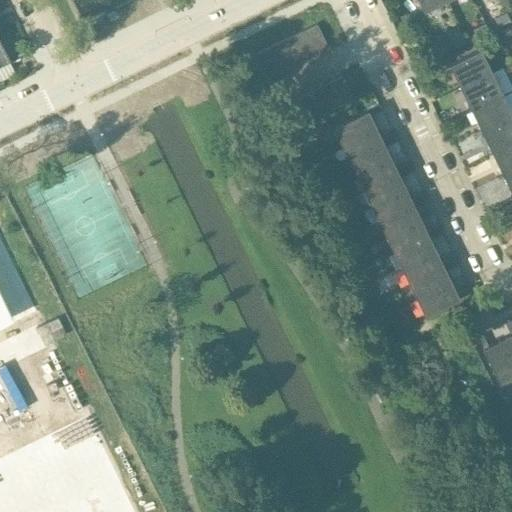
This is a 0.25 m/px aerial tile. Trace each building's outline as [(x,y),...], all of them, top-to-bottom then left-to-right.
[(418,0),(424,10),(444,0),(418,0)] [(473,29),(477,36),(488,30),(485,23),(473,29)] [(328,47),(316,24),(305,29),(317,53),(328,47)] [(305,29),(294,35),(305,58),(317,53),(305,29)] [(294,35),(282,40),(294,64),(305,58),(294,35)] [(282,40),(272,45),(283,69),(294,64),(282,40)] [(0,41),(0,63),(9,59),(0,41)] [(283,69),(272,45),(261,51),(272,74),(283,69)] [(480,49),(449,64),(461,88),(492,73),(480,49)] [(261,51),(250,56),(261,80),(272,74),(261,51)] [(492,73),(461,88),(472,110),(503,95),(492,73)] [(341,76),(330,81),(342,104),(353,99),(341,76)] [(330,81),(319,86),(331,110),(342,104),(330,81)] [(319,86),(308,92),(319,115),(331,110),(319,86)] [(308,92),(297,97),(308,121),(319,115),(308,92)] [(511,113),(503,95),(472,110),(482,131),(511,116),(511,113)] [(297,97),(286,103),(298,126),(308,121),(297,97)] [(286,103),(275,108),(286,131),(298,126),(286,103)] [(363,112),(334,127),(342,143),(375,126),(370,115),(381,110),(378,105),(363,112)] [(511,116),(482,131),(493,154),(511,144),(511,116)] [(375,126),(342,143),(349,158),(383,142),(381,138),(375,126)] [(396,141),(392,132),(386,135),(390,144),(396,141)] [(357,174),(390,157),(385,146),(390,144),(386,135),(381,138),(383,142),(349,158),(357,174)] [(511,144),(493,154),(504,176),(511,171),(511,144)] [(365,190),(398,173),(400,177),(405,175),(401,166),(396,169),(390,157),(357,174),(365,190)] [(407,163),(401,166),(405,175),(411,172),(407,163)] [(398,173),(365,190),(372,205),(405,189),(400,177),(398,173)] [(405,189),(372,205),(379,220),(413,204),(411,200),(405,189)] [(422,194),(416,197),(420,206),(426,203),(422,194)] [(387,236),(420,220),(415,208),(420,206),(416,197),(411,200),(413,204),(379,220),(387,236)] [(395,251),(428,235),(430,239),(435,237),(431,228),(426,231),(420,220),(387,236),(395,251)] [(437,225),(431,228),(435,237),(441,234),(437,225)] [(428,235),(395,251),(402,267),(435,250),(430,239),(428,235)] [(435,250),(402,267),(410,282),(443,266),(441,262),(435,250)] [(452,256),(446,259),(450,267),(456,264),(452,256)] [(417,297),(450,281),(445,270),(450,267),(446,259),(441,262),(443,266),(410,282),(417,297)] [(450,281),(417,297),(425,314),(454,299),(454,300),(469,292),(467,287),(456,293),(450,281)] [(511,333),(510,334),(498,340),(511,369),(511,333)] [(511,374),(511,369),(498,340),(487,346),(482,334),(477,337),(484,352),(485,352),(499,381),(511,374)]
